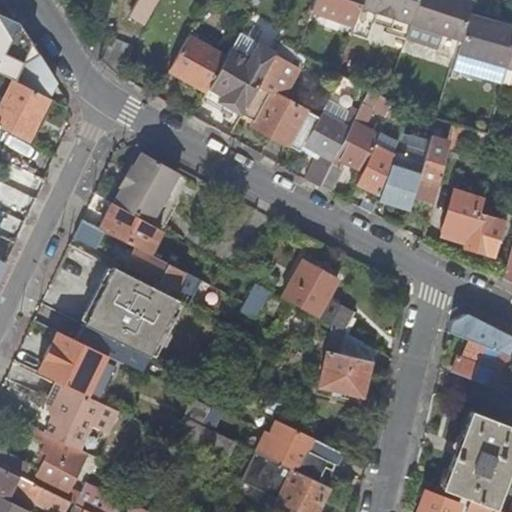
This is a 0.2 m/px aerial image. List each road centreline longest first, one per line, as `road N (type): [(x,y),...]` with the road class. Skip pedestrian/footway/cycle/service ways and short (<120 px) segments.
road 1 (residential): [(437,278),(108,101)]
road 2 (residential): [(0,326),(108,101)]
road 3 (residential): [(437,278),(381,511)]
road 4 (residential): [(108,101),(84,89),(25,0)]
